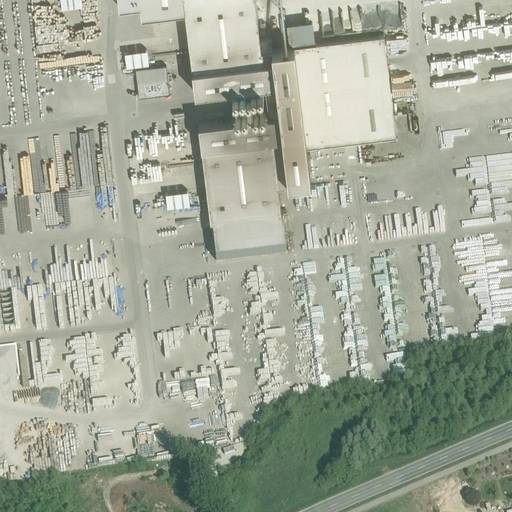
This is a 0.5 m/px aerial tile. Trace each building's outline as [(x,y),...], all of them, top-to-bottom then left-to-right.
[(184,0),(118,0),(120,7),(140,4),(142,16),(185,11),(184,0)] [(255,0),(184,0),(185,11),(192,68),(273,58),(272,47),(273,47),(271,35),(260,36),(255,0)] [(384,33),(294,44),(307,145),(396,134),(384,33)] [(273,47),(272,47),(273,58),(276,82),(280,111),(283,135),(288,182),(311,179),(307,145),(294,44),(273,47)] [(123,65),(147,63),(146,49),(122,50),(123,65)] [(273,58),(192,68),(195,92),(265,84),(276,82),(273,58)] [(134,67),(136,93),(140,92),(139,82),(165,80),(164,64),(134,67)] [(276,82),(265,84),(269,113),(280,111),(276,82)] [(269,113),(199,121),(202,145),(283,135),(280,111),(269,113)] [(283,135),(202,145),(216,262),(286,253),(278,183),(288,182),(283,135)] [(35,374),(35,371),(0,368),(0,385),(1,379),(10,379),(9,391),(18,385),(19,382),(23,382),(27,379),(35,380),(37,383),(40,381),(40,374),(35,374)] [(127,433),(99,437),(104,463),(120,460),(118,449),(111,450),(110,444),(121,442),(120,436),(127,435),(127,433)] [(181,454),(223,447),(222,442),(226,441),(225,435),(179,442),(181,454)] [(235,446),(225,450),(226,455),(237,451),(235,446)] [(442,508),(442,511),(464,511),(458,477),(429,482),(432,500),(437,499),(439,509),(442,508)]
